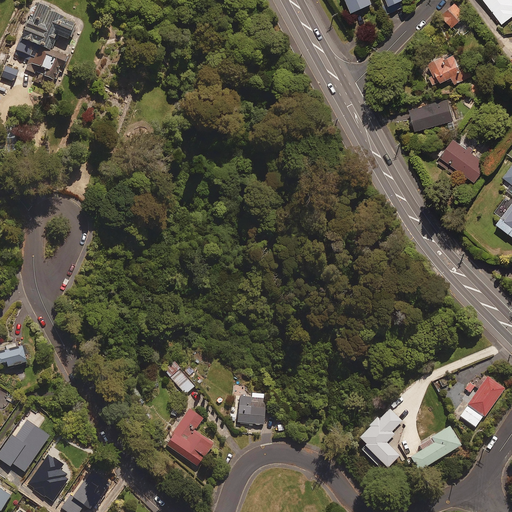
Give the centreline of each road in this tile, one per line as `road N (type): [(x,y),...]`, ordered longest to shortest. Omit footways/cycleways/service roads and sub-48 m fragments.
road 1 (residential): [(225,511),(248,461),(264,453),(311,455),(360,506),(387,511),(479,486)]
road 2 (secondary): [(511,329),(426,235),(343,94)]
road 3 (residential): [(37,283),(133,474),(176,511)]
road 4 (residential): [(434,0),(343,94)]
road 5 (residential): [(37,283),(54,273),(78,230),(64,207),(39,215)]
